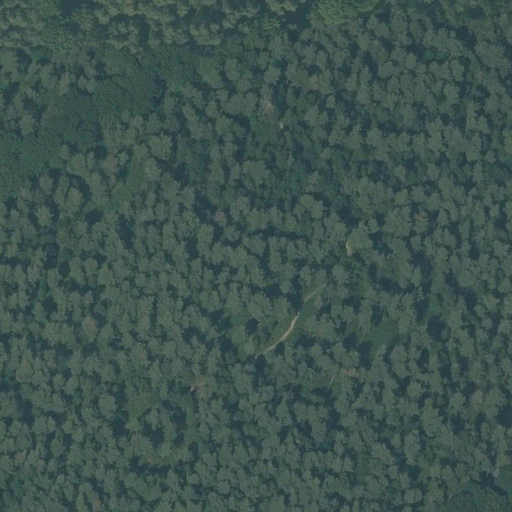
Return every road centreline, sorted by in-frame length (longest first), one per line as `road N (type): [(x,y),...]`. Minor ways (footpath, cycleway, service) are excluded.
road 1 (unknown): [(0,503),(267,350),(289,333),(306,297),(347,268),(350,246),(247,66),(230,0)]
road 2 (track): [(0,181),(315,0)]
